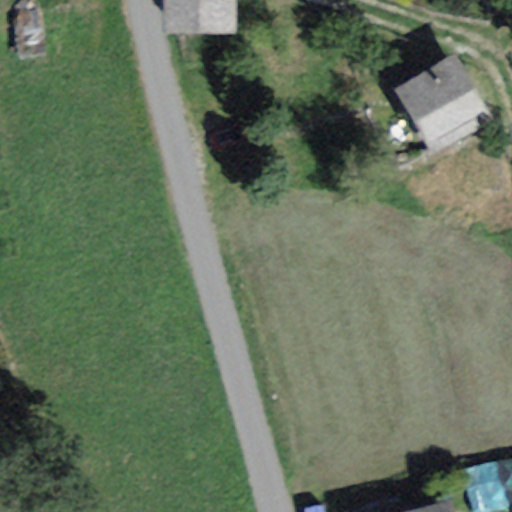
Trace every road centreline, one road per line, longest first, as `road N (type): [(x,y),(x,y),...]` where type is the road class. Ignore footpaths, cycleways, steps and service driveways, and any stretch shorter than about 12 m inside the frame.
road 1 (residential): [(146,0),(195,217),(282,511)]
road 2 (track): [(500,80),(465,55),(326,0)]
